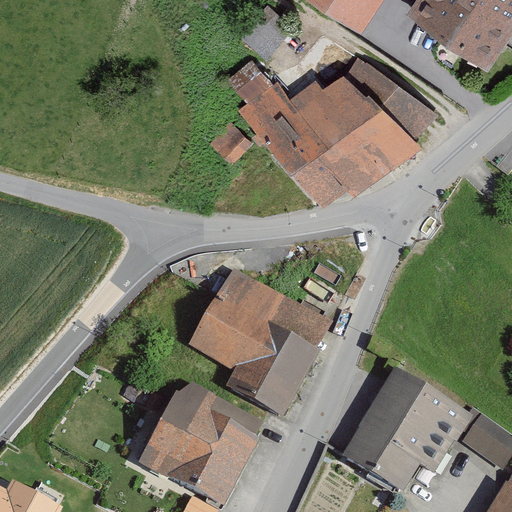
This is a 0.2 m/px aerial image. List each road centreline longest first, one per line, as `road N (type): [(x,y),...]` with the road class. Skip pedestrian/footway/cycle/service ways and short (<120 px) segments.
road 1 (residential): [(283,511),(412,203)]
road 2 (residential): [(0,429),(165,228)]
road 3 (unclassified): [(165,228),(210,235),(271,230),(412,203)]
road 4 (unclassified): [(0,182),(165,228)]
road 5 (residential): [(412,203),(511,108)]
